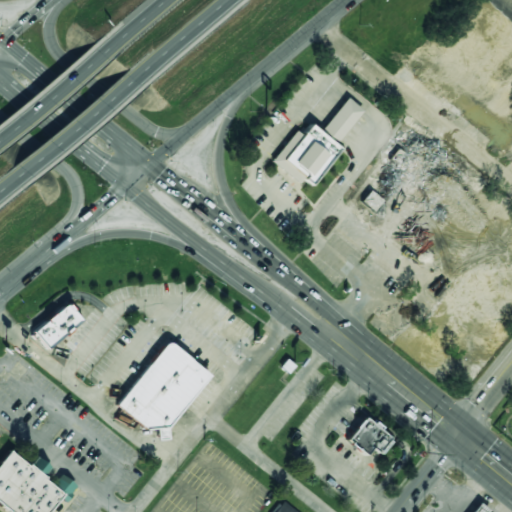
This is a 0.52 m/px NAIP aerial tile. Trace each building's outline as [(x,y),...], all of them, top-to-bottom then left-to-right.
[(412,77),(502,147),(511,133),(511,127),(424,60),(412,77)] [(338,148),(334,145),(361,110),(345,98),(318,132),(304,120),(270,163),(305,191),(338,148)] [(420,251),(467,191),(458,183),(465,174),(408,131),(387,158),(391,161),(358,203),(420,251)] [(31,331),(44,348),(79,321),(66,303),(31,331)] [(113,405),(144,430),(155,429),(156,441),(166,440),(165,428),(208,376),(168,343),(163,343),(113,405)] [(362,418),(345,440),(364,455),(369,449),(375,453),(377,451),(382,455),(393,441),(362,418)] [(7,450),(0,458),(0,506),(7,511),(46,511),(61,493),(7,450)] [(274,511),(295,511),(282,502),(274,511)] [(486,511),(487,511),(477,503),(470,511),(486,511)]
